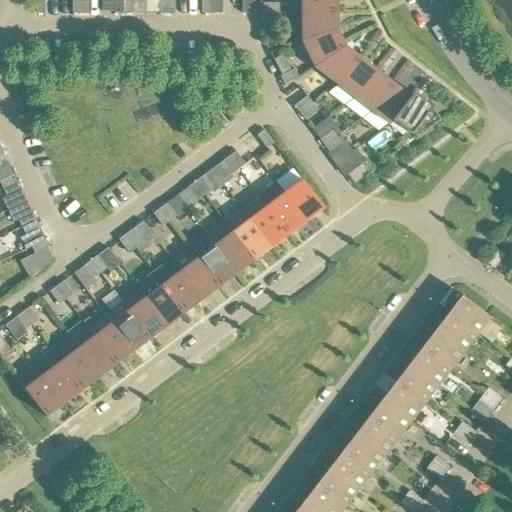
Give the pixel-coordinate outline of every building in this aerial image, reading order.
[(34,0),(35,14),(43,14),(42,0),(34,0)] [(70,0),(71,14),(79,14),(78,0),(70,0)] [(78,0),(79,14),(87,14),(86,0),(78,0)] [(122,14),(121,0),(100,0),(101,12),(114,12),(114,14),(122,14)] [(129,0),(121,0),(122,14),(130,14),(129,0)] [(165,14),(165,0),(157,0),(157,14),(165,14)] [(173,0),(165,0),(165,14),(173,14),(173,0)] [(208,14),(208,0),(200,0),(200,14),(208,14)] [(208,0),(208,14),(221,14),(220,0),(208,0)] [(240,0),(240,14),(252,14),(252,0),(240,0)] [(299,0),(300,12),(335,12),(335,0),(299,0)] [(261,3),(261,12),(277,12),(277,3),(261,3)] [(277,12),(261,12),(261,22),(277,22),(277,12)] [(300,12),(299,41),(335,30),(335,12),(300,12)] [(299,41),(312,67),(343,46),(335,30),(299,41)] [(312,67),(335,85),(357,57),(343,46),(312,67)] [(335,85),(352,98),(374,70),(357,57),(335,85)] [(278,76),(282,84),(297,77),(293,69),(278,76)] [(352,98),(370,111),(391,83),(374,70),(352,98)] [(387,125),(390,121),(408,96),(391,83),(370,111),(387,125)] [(390,121),(408,134),(410,131),(415,138),(430,126),(422,115),(429,106),(411,92),(408,96),(390,121)] [(293,106),(298,113),(311,103),(305,96),(293,106)] [(311,103),(298,113),(304,120),(316,111),(311,103)] [(272,143),(262,130),(255,136),(265,148),(272,143)] [(318,139),(323,146),(336,136),(331,130),(318,139)] [(336,136),(323,146),(328,153),(341,143),(336,136)] [(234,152),(227,157),(237,170),(244,164),(234,152)] [(237,170),(227,157),(220,162),(230,175),(237,170)] [(345,175),(345,176),(352,185),(373,169),(366,159),(345,175)] [(0,180),(0,185),(1,189),(16,182),(12,175),(0,180)] [(200,178),(193,183),(202,196),(209,190),(200,178)] [(300,180),(282,193),(282,194),(303,222),(321,208),(300,180)] [(16,182),(1,189),(5,196),(19,189),(16,182)] [(202,196),(193,183),(186,188),(196,201),(202,196)] [(258,197),(286,235),(303,222),(282,194),(282,193),(275,184),(258,197)] [(258,197),(241,210),(269,248),(286,235),(258,197)] [(165,204),(158,209),(168,221),(175,216),(165,204)] [(168,221),(158,209),(152,214),(161,227),(168,221)] [(225,225),(224,225),(252,261),(269,248),(241,210),(240,210),(223,223),(225,225)] [(17,221),(20,228),(35,221),(31,213),(17,221)] [(35,221),(20,228),(24,235),(38,228),(35,221)] [(224,237),(213,246),(234,274),(252,261),(224,225),(218,229),(224,237)] [(131,230),(124,235),(133,247),(140,242),(131,230)] [(133,247),(124,235),(117,240),(127,253),(133,247)] [(30,247),(33,254),(48,247),(44,240),(30,247)] [(213,246),(196,259),(217,287),(234,274),(213,246)] [(106,248),(89,261),(99,274),(106,269),(109,272),(119,265),(106,248)] [(489,264),(495,268),(505,255),(499,250),(489,264)] [(196,259),(179,272),(200,300),(217,287),(196,259)] [(99,274),(89,261),(83,266),(92,279),(99,274)] [(152,272),(161,285),(183,313),(200,300),(179,272),(169,279),(160,266),(152,272)] [(62,282),(55,287),(64,300),(71,295),(62,282)] [(161,285),(144,298),(165,326),(183,313),(161,285)] [(64,300),(55,287),(48,292),(58,305),(64,300)] [(464,296),(450,314),(478,335),(492,318),(464,296)] [(144,298),(127,310),(127,311),(148,339),(165,326),(144,298)] [(103,316),(109,324),(110,324),(131,352),(148,339),(127,311),(127,310),(121,302),(103,316)] [(27,308),(20,313),(30,326),(37,320),(27,308)] [(30,326),(20,313),(14,318),(23,331),(30,326)] [(450,314),(437,331),(465,352),(478,335),(450,314)] [(110,324),(109,324),(92,337),(114,365),(131,352),(110,324)] [(437,331),(424,348),(452,369),(465,352),(437,331)] [(92,337),(75,350),(96,378),(114,365),(92,337)] [(0,358),(1,360),(11,353),(0,338),(0,358)] [(56,344),(48,350),(79,391),(96,378),(75,350),(66,356),(56,344)] [(424,348),(411,365),(439,387),(452,369),(424,348)] [(49,369),(40,376),(62,404),(79,391),(48,350),(40,356),(49,369)] [(411,365),(397,382),(425,404),(439,387),(411,365)] [(62,404),(40,376),(33,366),(15,379),(44,417),(62,404)] [(397,382),(384,399),(412,421),(425,404),(397,382)] [(489,388),(484,394),(498,404),(503,398),(489,388)] [(498,404),(484,394),(480,400),(493,411),(498,404)] [(384,399),(371,416),(399,438),(412,421),(384,399)] [(371,416),(358,434),(386,455),(399,438),(371,416)] [(463,422),(458,428),(472,439),(476,433),(463,422)] [(472,439),(458,428),(453,435),(467,445),(472,439)] [(358,434),(345,451),(373,472),(386,455),(358,434)] [(345,451),(332,468),(360,489),(373,472),(345,451)] [(436,456),(432,463),(445,473),(450,467),(436,456)] [(445,473),(432,463),(427,469),(440,479),(445,473)] [(332,468),(318,485),(346,506),(360,489),(332,468)] [(318,485),(305,502),(318,511),(342,511),(346,506),(318,485)] [(410,491),(405,497),(419,507),(424,501),(410,491)] [(415,511),(419,507),(405,497),(400,503),(411,511),(415,511)] [(318,511),(305,502),(297,511),(318,511)]
